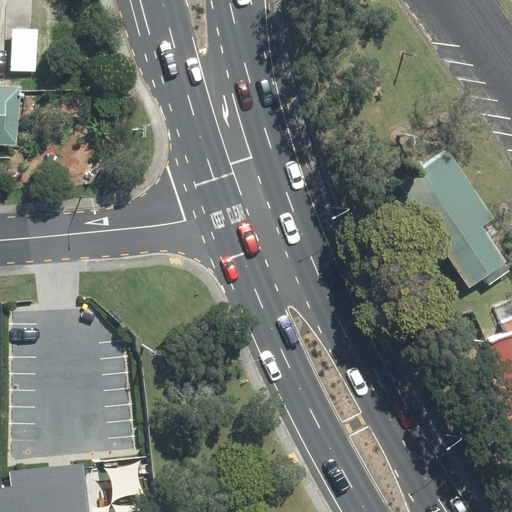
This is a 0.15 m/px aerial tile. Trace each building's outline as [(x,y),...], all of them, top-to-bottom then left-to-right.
[(35,31),(6,29),(4,71),(34,72),(35,31)] [(0,144),(18,146),(21,88),(0,86),(0,144)] [(485,237),(438,169),(401,195),(437,248),(464,286),(502,260),(485,237)] [(511,323),(509,325),(478,337),(496,382),(511,423),(511,323)] [(14,487),(0,488),(0,511),(85,511),(81,465),(13,473),(14,487)]
